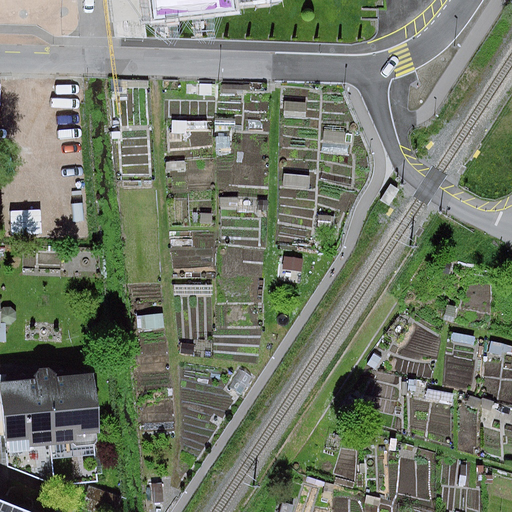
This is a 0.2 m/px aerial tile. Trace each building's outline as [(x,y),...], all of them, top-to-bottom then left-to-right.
[(278,0),(107,0),(110,25),(145,21),(145,26),(225,18),(224,6),(278,0)] [(235,95),(236,91),(249,91),(249,86),(221,85),(221,94),(235,95)] [(13,93),(16,233),(75,232),(72,114),(72,92),(13,93)] [(306,103),(285,102),(284,112),(306,113),(306,103)] [(129,108),(115,108),(116,125),(130,124),(129,108)] [(346,133),(324,131),(323,141),(345,143),(346,133)] [(230,148),(230,137),(216,137),(216,149),(230,148)] [(310,189),(311,176),(284,174),(283,187),(310,189)] [(400,190),(391,184),(380,201),(390,207),(400,190)] [(213,214),(201,213),(200,223),(212,224),(212,220),(213,214)] [(331,217),(319,216),(318,228),(326,228),(330,228),(331,217)] [(297,260),(285,258),(284,270),(295,272),(297,260)] [(17,278),(10,269),(0,277),(0,279),(6,287),(17,278)] [(211,286),(174,286),(174,297),(211,297),(211,286)] [(11,307),(4,308),(0,312),(1,320),(6,324),(12,324),(16,320),(15,311),(11,307)] [(163,314),(136,317),(138,329),(146,328),(146,331),(165,329),(163,314)] [(195,346),(182,344),(181,354),(193,356),(195,346)] [(5,375),(0,375),(0,440),(6,440),(7,443),(9,443),(10,454),(32,452),(31,448),(74,444),(77,447),(95,446),(98,441),(97,434),(101,433),(96,374),(58,378),(50,368),(40,369),(33,380),(6,382),(5,375)] [(253,378),(239,370),(228,387),(241,396),(253,378)] [(162,483),(152,484),(153,504),(164,503),(162,483)] [(118,511),(123,498),(90,486),(82,508),(93,511),(118,511)] [(0,511),(31,511),(0,499),(0,511)]
